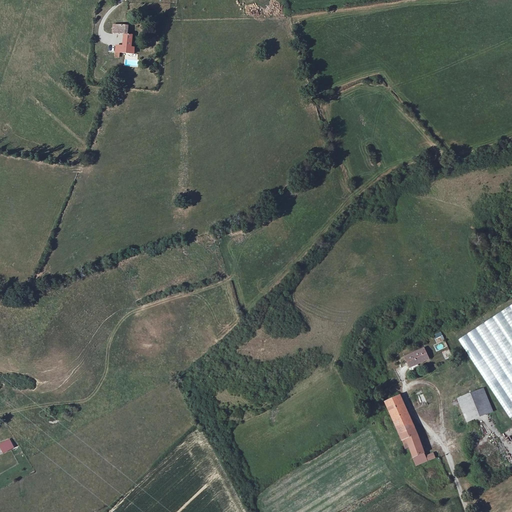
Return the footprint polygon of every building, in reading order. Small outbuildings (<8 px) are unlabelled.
[(112,25),(111,32),(125,34),(123,53),(134,53),(134,46),(131,46),(132,34),(127,34),(128,27),(112,25)] [(511,304),(459,339),(510,418),(511,416),(511,304)] [(421,351),(425,359),(427,364),(430,363),(424,349),(421,351)] [(443,351),(445,359),(451,357),(449,350),(443,351)] [(425,359),(421,351),(403,359),(407,367),(425,359)] [(467,421),(492,411),(483,388),(458,398),(467,421)] [(415,465),(433,457),(431,453),(425,457),(398,396),(384,402),(400,441),(404,439),(415,465)] [(11,438),(0,443),(4,451),(15,446),(11,438)]
